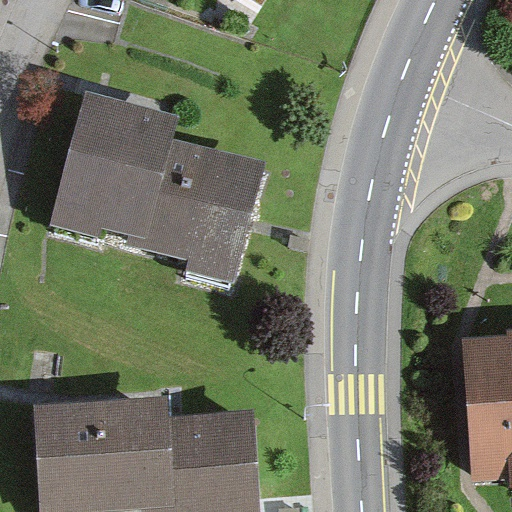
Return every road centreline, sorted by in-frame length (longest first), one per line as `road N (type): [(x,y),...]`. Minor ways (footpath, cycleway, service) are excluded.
road 1 (tertiary): [(361,511),(356,302),(374,166),(401,77)]
road 2 (residential): [(401,77),(511,124)]
